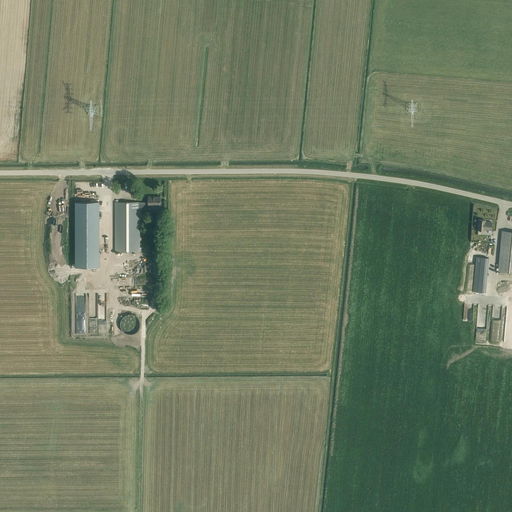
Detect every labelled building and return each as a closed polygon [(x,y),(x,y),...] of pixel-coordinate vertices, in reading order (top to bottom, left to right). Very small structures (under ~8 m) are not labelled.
[(140,202),(115,202),(115,252),(110,252),(110,273),(145,273),(145,252),(139,252),(140,209),(149,209),(149,205),(160,205),(160,196),(148,196),(148,202),(140,202)] [(99,202),(75,202),(75,217),(99,217),(99,202)] [(485,230),(491,230),(492,222),(485,221),(486,220),(479,220),(478,230),(485,230)] [(511,231),(502,231),(502,236),(498,271),(511,272),(511,231)] [(475,282),(489,283),(490,257),(476,256),(475,282)] [(123,331),(138,334),(142,318),(127,314),(125,319),(130,320),(129,323),(126,322),(123,331)]
